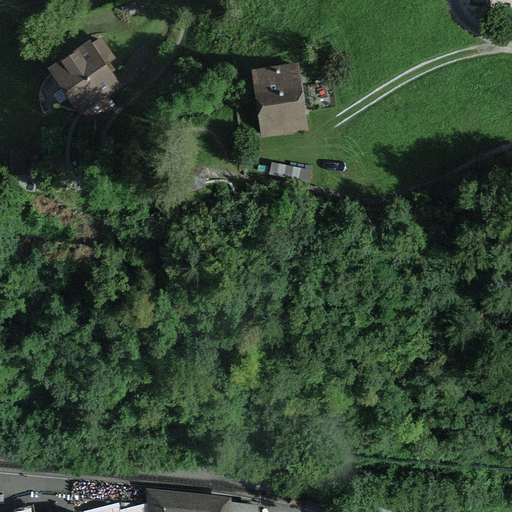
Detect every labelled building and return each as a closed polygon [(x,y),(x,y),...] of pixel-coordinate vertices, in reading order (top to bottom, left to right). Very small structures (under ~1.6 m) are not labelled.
[(102,40),(58,69),(93,122),(110,110),(100,94),(115,85),(102,65),(114,58),(102,40)] [(263,70),(271,133),(297,129),(291,89),(298,88),(295,66),(263,70)] [(30,148),(12,149),(14,175),(32,174),(30,148)] [(310,170),(272,163),(270,175),(308,182),(310,170)] [(195,187),(198,187),(201,185),(203,183),(205,180),(205,177),(204,173),(203,170),(200,167),(196,166),(193,166),(189,168),(186,170),(184,173),(184,177),(184,180),(186,183),(188,185),(191,187),(195,187)] [(189,511),(188,496),(150,491),(152,511),(189,511)] [(188,496),(189,511),(252,511),(251,504),(188,496)]
